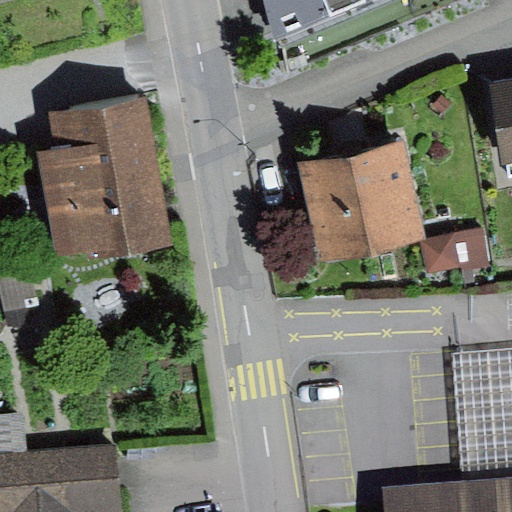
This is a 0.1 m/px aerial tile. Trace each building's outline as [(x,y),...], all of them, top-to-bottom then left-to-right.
[(262,0),(267,21),(315,0),(262,0)] [(511,70),(494,73),(508,173),(511,172),(511,70)] [(51,101),(57,143),(156,126),(149,85),(51,101)] [(57,143),(41,145),(56,247),(171,230),(156,126),(57,143)] [(404,131),(301,154),(323,248),(425,225),(404,131)] [(484,226),(420,236),(426,273),(490,263),(484,226)] [(511,351),(452,357),(463,484),(511,480),(511,351)] [(0,445),(26,443),(22,409),(0,410),(0,445)] [(26,443),(0,445),(0,511),(82,511),(83,510),(122,507),(116,435),(26,443)] [(511,511),(511,480),(463,484),(381,490),(382,511),(511,511)]
